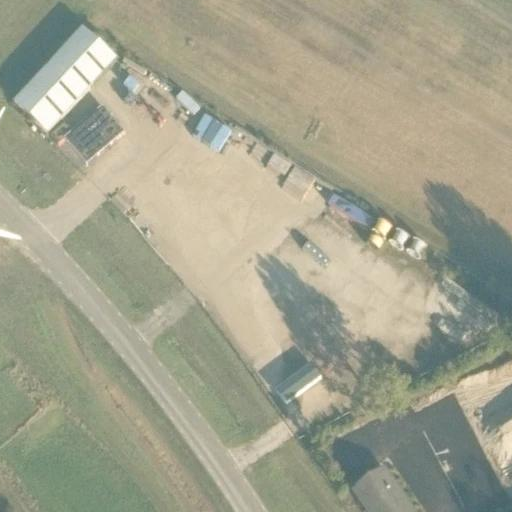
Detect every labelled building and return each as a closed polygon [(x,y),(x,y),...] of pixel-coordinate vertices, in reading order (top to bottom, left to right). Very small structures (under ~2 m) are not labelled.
[(47,138),(116,64),(82,32),(13,107),(47,138)] [(86,168),(123,136),(101,110),(71,136),(64,142),(86,168)] [(64,142),(71,136),(64,127),(51,138),(58,147),(64,142)] [(135,203),(149,222),(157,216),(143,197),(135,203)] [(386,324),(355,348),(363,359),(395,336),(386,324)] [(357,400),(378,388),(373,380),(352,392),(357,400)] [(351,494),(363,511),(412,511),(384,471),(351,494)]
